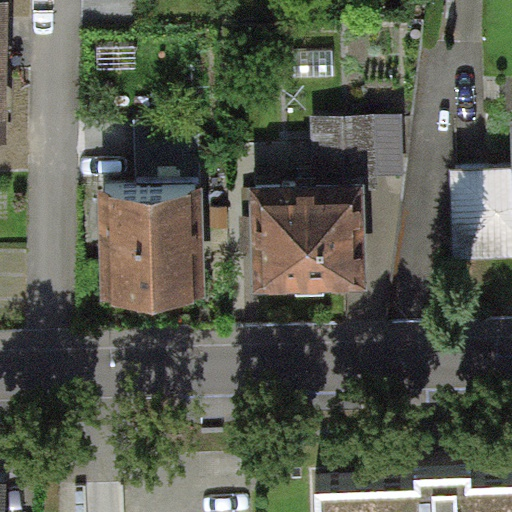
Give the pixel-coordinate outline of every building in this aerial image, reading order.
[(0,0),(0,124),(9,124),(10,0),(0,0)] [(511,150),(453,153),(458,245),(511,245),(511,150)] [(362,274),(359,168),(258,171),(261,277),(362,274)] [(207,281),(204,188),(102,191),(105,284),(207,281)] [(511,511),(511,456),(444,459),(315,463),(316,511),(511,511)] [(0,511),(9,511),(11,473),(0,472),(0,511)]
